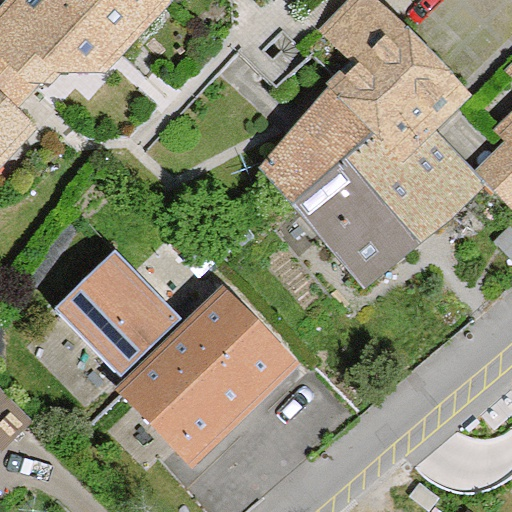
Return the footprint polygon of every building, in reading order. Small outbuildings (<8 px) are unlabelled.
[(62,0),(22,0),(0,24),(0,56),(32,86),(45,86),(55,72),(101,72),(119,51),(62,0)] [(62,0),(119,51),(167,0),(62,0)] [(405,164),(436,134),(426,124),(443,106),(457,91),(364,0),(361,0),(330,31),(364,66),(267,179),(286,195),(278,204),(286,217),(298,208),(382,138),(405,164)] [(32,86),(0,56),(0,100),(9,109),(32,86)] [(0,146),(23,122),(9,109),(0,100),(0,146)] [(382,138),(298,208),(361,285),(450,219),(479,182),(481,179),(478,176),(436,134),(405,164),(382,138)] [(494,160),(478,176),(481,179),(511,209),(511,143),(494,160)] [(511,228),(511,229),(497,245),(511,259),(511,228)] [(123,378),(181,320),(114,253),(55,311),(123,378)] [(227,295),(127,393),(189,456),(288,358),(227,295)] [(32,426),(0,392),(0,453),(3,456),(32,426)]
